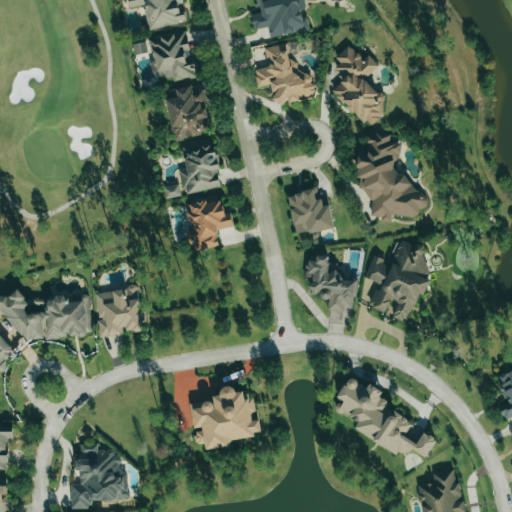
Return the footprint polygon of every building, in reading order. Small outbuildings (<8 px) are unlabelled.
[(148,30),(186,22),(183,7),(184,7),(182,0),(127,0),(129,8),(143,5),(148,30)] [(257,0),(260,13),(251,15),(254,30),(268,27),(270,38),(308,30),(304,10),(305,10),(303,0),(257,0)] [(194,77),(187,32),(151,38),(158,79),(172,77),(172,81),(194,77)] [(132,44),(134,55),(147,52),(145,42),(132,44)] [(266,47),(268,67),(254,69),(256,86),(272,85),(274,104),(299,101),(299,98),(315,97),(314,84),(312,84),(311,73),(298,74),(296,59),(288,60),(287,44),(266,47)] [(365,78),(378,66),(368,55),(362,60),(349,45),(335,57),(340,63),(334,69),(344,80),(333,90),(367,129),(386,112),(379,104),(384,99),(365,78)] [(165,99),(174,140),(209,132),(206,118),(208,117),(203,89),(192,91),(191,86),(175,89),(177,97),(165,99)] [(371,216),(378,216),(383,222),(391,222),(391,216),(414,216),(426,205),(426,201),(403,174),(399,174),(394,168),(394,159),(400,154),(400,145),(394,137),(388,137),(381,129),(374,135),(367,135),(367,146),(358,153),(358,176),(359,178),(359,187),(371,201),(371,216)] [(222,187),(214,143),(182,148),(186,169),(179,170),(183,194),(222,187)] [(181,196),(178,184),(163,187),(166,199),(181,196)] [(296,235),(333,228),(328,198),(317,200),(315,190),(288,195),(296,235)] [(195,251),(219,246),(216,230),(233,227),(230,212),(225,213),(222,200),(206,204),(205,200),(185,205),(195,251)] [(430,283),(422,243),(411,246),(401,240),(397,247),(397,252),(389,265),(375,256),(363,275),(383,287),(377,289),(367,304),(384,314),(389,305),(391,311),(391,310),(393,316),(403,323),(420,295),(423,295),(430,283)] [(354,311),(355,281),(339,280),(339,263),(328,263),(329,256),(308,255),(307,279),(312,280),(311,297),(328,297),(328,310),(354,311)] [(95,292),(99,320),(97,321),(99,338),(125,335),(124,332),(145,330),(139,286),(95,292)] [(511,370),(497,377),(507,404),(499,407),(504,420),(511,416),(511,370)] [(397,455),(400,449),(408,454),(412,448),(426,457),(436,440),(423,432),(416,444),(404,437),(412,423),(386,407),(389,402),(380,397),(383,392),(369,383),(367,387),(350,377),(338,397),(342,400),(337,408),(359,421),(354,429),(397,455)] [(188,401),(194,430),(197,444),(204,443),(205,448),(262,436),(258,415),(255,416),(249,388),(188,401)] [(0,469),(7,470),(7,442),(13,442),(13,429),(0,428),(0,469)] [(71,509),(90,508),(90,502),(129,499),(127,472),(119,472),(117,449),(98,450),(98,444),(77,445),(79,471),(80,471),(81,484),(70,485),(71,509)] [(421,511),(464,511),(456,469),(430,474),(432,482),(417,485),(421,511)]
